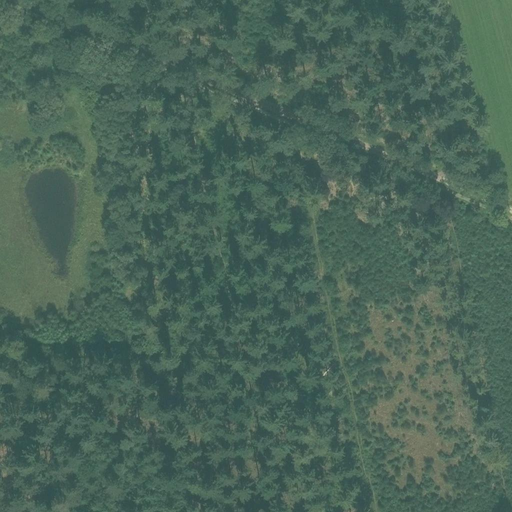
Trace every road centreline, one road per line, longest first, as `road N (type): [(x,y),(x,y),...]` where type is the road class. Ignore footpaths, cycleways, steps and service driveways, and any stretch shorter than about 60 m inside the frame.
road 1 (track): [(443,177),(23,0)]
road 2 (track): [(393,0),(443,177)]
